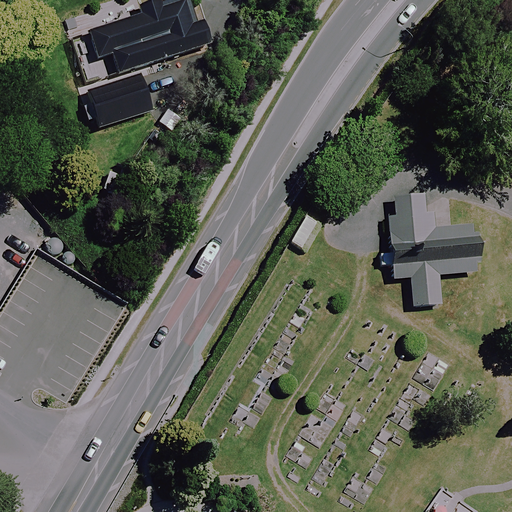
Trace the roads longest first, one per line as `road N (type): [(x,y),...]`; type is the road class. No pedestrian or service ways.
road 1 (primary): [(80,511),(265,187)]
road 2 (primary): [(421,0),(292,171),(265,187)]
road 3 (primary): [(265,187),(270,150),(366,0)]
